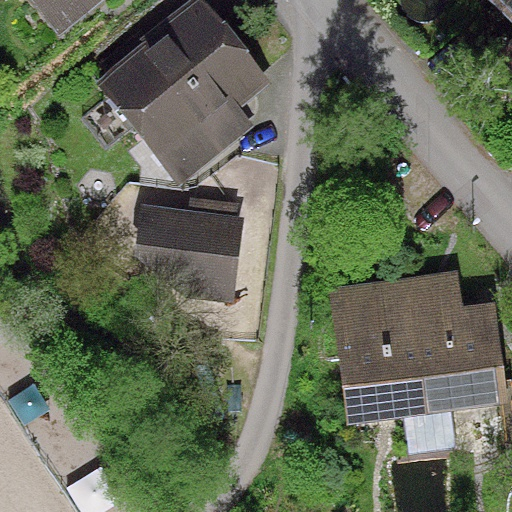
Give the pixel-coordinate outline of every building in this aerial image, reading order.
[(17,0),(40,28),(75,0),(17,0)] [(511,0),(483,0),(486,2),(487,1),(511,25),(511,50),(509,50),(509,59),(503,66),(511,75),(511,0)] [(162,153),(245,87),(189,17),(147,51),(154,60),(113,92),(162,153)] [(184,295),(221,299),(229,235),(227,234),(230,215),(192,210),(189,230),(144,224),(140,261),(184,295)] [(444,397),(493,391),(483,321),(427,329),(424,304),(335,316),(348,410),(396,403),(401,442),(450,436),(444,397)]
